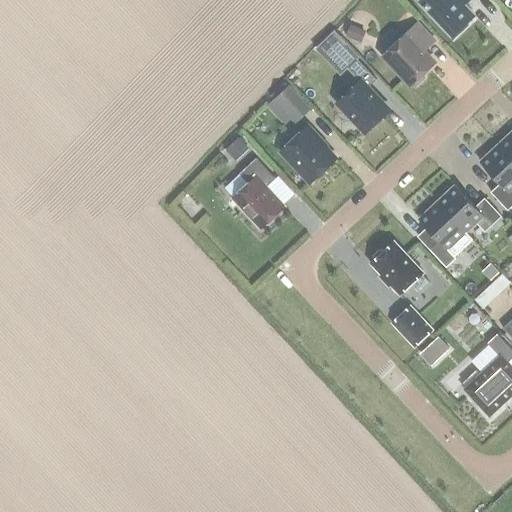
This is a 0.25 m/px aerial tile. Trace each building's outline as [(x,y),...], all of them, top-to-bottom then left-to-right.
[(420,0),(424,5),(423,6),(427,9),(428,8),(440,22),(438,24),(452,40),(467,26),(466,24),(473,16),(463,5),(468,0),(420,0)] [(423,72),(433,63),(422,51),(433,41),(418,24),(383,57),(409,85),(415,85),(423,78),(423,72)] [(345,37),(360,43),(365,31),(350,25),(345,37)] [(388,111),(367,88),(376,80),(357,59),(347,69),(359,82),(338,103),(365,132),(388,111)] [(310,109),(287,86),(273,100),(295,123),(310,109)] [(281,151),(311,183),(335,161),(317,141),(320,138),(308,126),(281,151)] [(511,131),(497,145),(511,160),(511,131)] [(235,161),(248,149),(238,138),(225,150),(235,161)] [(511,160),(497,145),(479,162),(500,184),(490,193),(507,211),(511,206),(511,160)] [(239,175),(225,188),(233,197),(232,198),(261,229),(284,208),(266,188),(275,179),(256,159),(239,175)] [(454,185),(436,202),(472,240),(466,233),(476,223),(484,232),(491,226),(501,217),(484,199),(475,207),(454,185)] [(436,202),(418,219),(438,241),(429,249),(447,268),(456,260),(454,257),(472,240),(436,202)] [(423,273),(394,242),(384,252),(380,251),(374,256),(375,260),(370,264),(399,295),(423,273)] [(511,278),(506,272),(478,297),(496,316),(510,303),(501,294),(511,283),(511,278)] [(392,324),(414,347),(432,330),(410,307),(392,324)] [(511,320),(502,330),(511,339),(511,320)] [(489,416),(511,394),(511,368),(507,363),(511,358),(511,350),(497,334),(487,344),(499,357),(480,375),(476,371),(463,383),(466,387),(464,389),(489,416)] [(439,336),(421,353),(431,364),(449,347),(439,336)]
